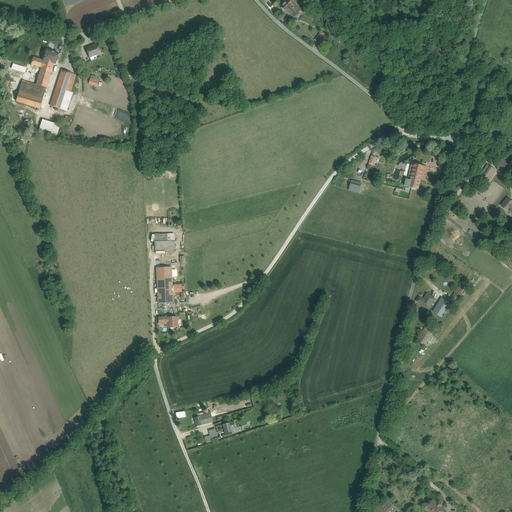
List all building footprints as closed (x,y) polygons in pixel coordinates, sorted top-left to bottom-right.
[(288,0),(287,0),(282,6),(287,11),(288,9),(291,12),(290,13),(294,17),(300,11),(288,0)] [(323,33),(317,41),(322,45),(328,37),(323,33)] [(96,45),(86,49),(89,57),(99,53),(99,51),(99,50),(99,48),(97,47),(96,45)] [(54,53),(50,51),(50,52),(46,50),(43,60),(55,64),(58,54),(54,53)] [(55,64),(43,60),(43,61),(33,57),(31,63),(30,65),(41,68),(36,85),(37,85),(46,88),(53,65),(54,65),(55,64)] [(12,65),(11,70),(24,74),(25,69),(12,65)] [(62,71),(50,106),(60,109),(64,94),(66,91),(71,74),(62,71)] [(71,74),(66,91),(70,92),(76,75),(71,74)] [(36,85),(22,81),(19,90),(43,97),(46,88),(37,85),(36,85)] [(43,97),(19,90),(15,102),(39,109),(43,97)] [(64,111),(69,96),(64,94),(60,109),(64,111)] [(59,127),(41,121),(38,132),(56,138),(59,127)] [(450,150),(443,148),(441,156),(447,158),(450,150)] [(509,159),(504,159),(500,160),(498,164),(497,169),(500,172),(504,174),(508,174),(511,171),(511,170),(511,162),(509,159)] [(424,166),(414,164),(410,181),(406,180),(405,186),(418,189),(424,166)] [(488,165),(480,176),(489,181),(496,171),(488,165)] [(351,181),(349,190),(360,193),(362,184),(351,181)] [(511,201),(508,198),(501,206),(507,211),(508,210),(511,213),(511,201)] [(174,241),(154,242),(154,250),(174,250),(174,241)] [(155,251),(155,260),(163,259),(163,251),(155,251)] [(441,252),(427,273),(433,276),(446,256),(441,252)] [(171,267),(156,268),(158,303),(157,303),(158,303),(173,302),(171,267)] [(469,272),(451,299),(456,302),(474,275),(469,272)] [(427,294),(423,300),(419,297),(417,301),(428,309),(435,299),(427,294)] [(440,301),(433,312),(441,317),(448,306),(440,301)] [(431,315),(419,308),(415,313),(428,321),(431,315)] [(172,317),(172,316),(165,317),(165,318),(158,318),(159,324),(167,324),(167,327),(177,327),(176,317),(172,317)] [(428,324),(416,340),(425,346),(436,329),(428,324)] [(210,414),(203,416),(203,415),(200,416),(202,424),(207,423),(212,421),(211,419),(211,416),(210,414)] [(200,416),(194,418),(196,426),(202,424),(200,416)] [(233,421),(222,425),(224,434),(231,432),(231,431),(236,430),(233,421)] [(215,429),(208,431),(209,435),(210,438),(217,436),(215,429)] [(387,499),(374,511),(397,511),(399,511),(387,499)] [(437,503),(433,500),(432,501),(430,502),(428,503),(429,505),(427,507),(433,511),(441,511),(443,510),(444,509),(441,506),(442,505),(437,502),(437,503)]
